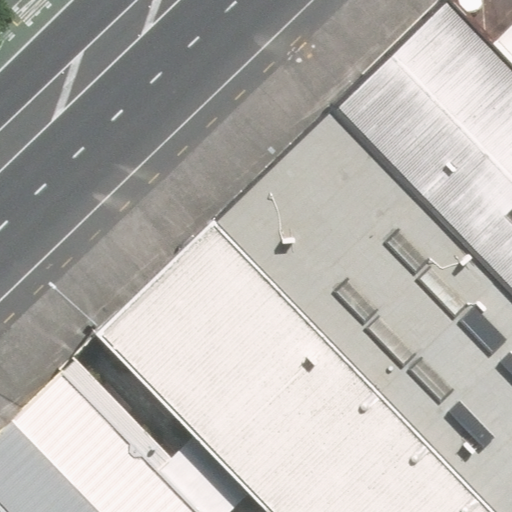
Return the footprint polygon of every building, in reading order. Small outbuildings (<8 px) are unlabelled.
[(449,0),(437,0),(325,108),(511,300),(511,64),(491,43),(449,0)] [(511,21),(491,43),(511,64),(511,21)] [(511,511),(511,300),(325,108),(209,219),(489,511),(511,511)] [(262,511),(489,511),(209,219),(90,332),(262,511)] [(198,511),(61,369),(0,427),(0,497),(14,511),(198,511)]
